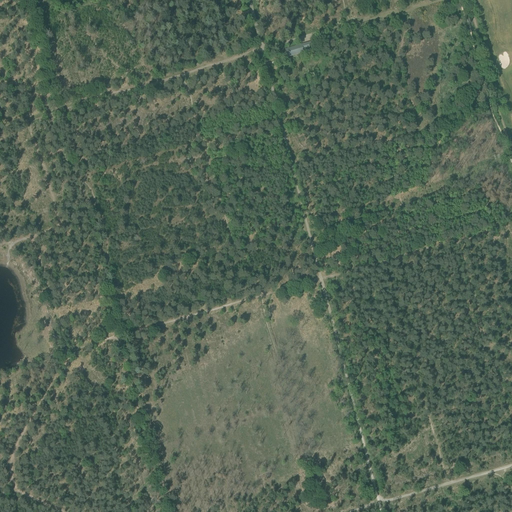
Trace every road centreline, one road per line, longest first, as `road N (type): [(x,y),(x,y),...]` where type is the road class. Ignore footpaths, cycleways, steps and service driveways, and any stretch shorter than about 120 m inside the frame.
road 1 (track): [(381,503),(262,51)]
road 2 (track): [(468,0),(511,151)]
road 3 (track): [(143,82),(0,125)]
road 4 (track): [(511,467),(381,503)]
